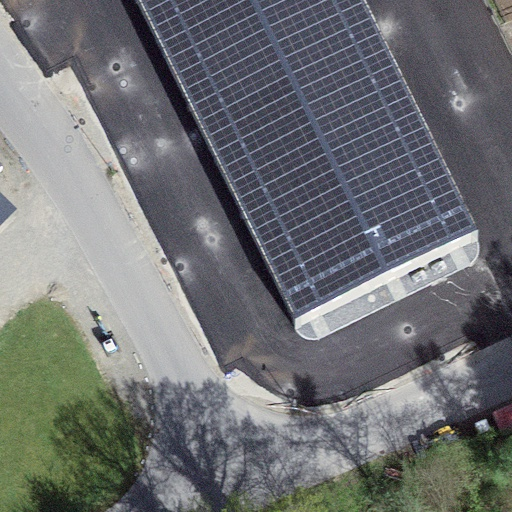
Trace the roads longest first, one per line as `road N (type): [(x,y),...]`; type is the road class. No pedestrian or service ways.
road 1 (unclassified): [(0,75),(81,183),(125,261),(232,494)]
road 2 (unclassified): [(232,494),(511,359)]
